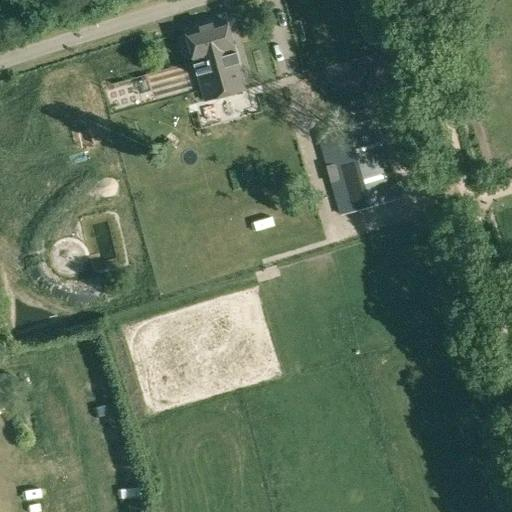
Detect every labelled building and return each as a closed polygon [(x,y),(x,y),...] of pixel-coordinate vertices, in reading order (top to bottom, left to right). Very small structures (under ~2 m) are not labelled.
[(185,31),(204,101),(243,90),(224,20),(185,31)] [(363,64),(353,67),(356,78),(366,75),(363,64)] [(321,151),(334,198),(381,185),(368,137),(321,151)] [(69,462),(71,473),(90,470),(88,459),(69,462)] [(73,484),(73,495),(91,494),(91,484),(73,484)]
